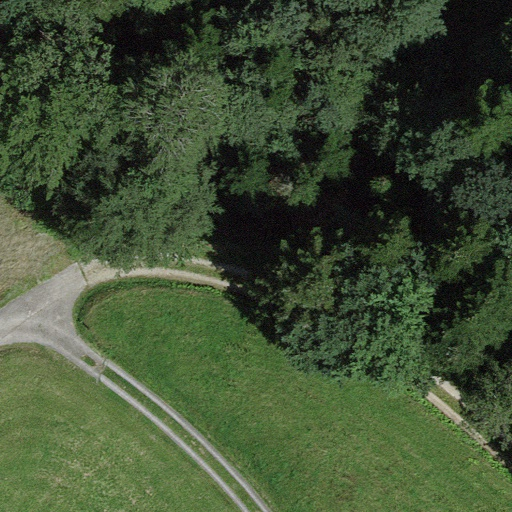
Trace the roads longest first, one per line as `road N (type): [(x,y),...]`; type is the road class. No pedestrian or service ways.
road 1 (track): [(0,338),(74,292),(145,279),(230,288),(511,465)]
road 2 (track): [(0,339),(37,332),(89,359),(222,471),(256,511)]
